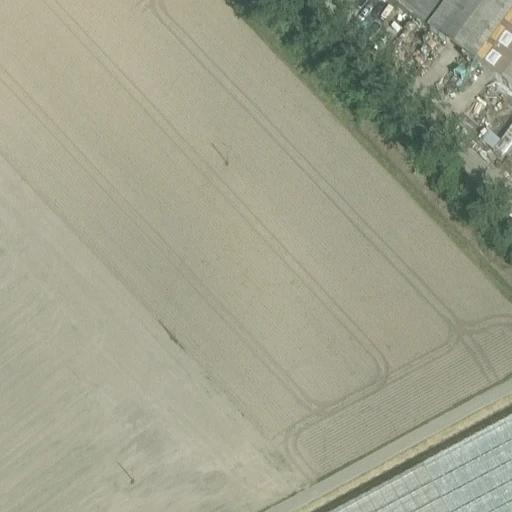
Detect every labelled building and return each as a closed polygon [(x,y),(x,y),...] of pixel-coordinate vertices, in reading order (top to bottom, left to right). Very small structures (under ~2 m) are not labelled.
[(384,0),(430,33),(453,0),(384,0)] [(511,0),(453,0),(430,33),(480,70),(511,27),(511,0)] [(511,27),(480,70),(511,92),(511,27)] [(511,511),(511,419),(424,466),(426,469),(448,511),(511,511)] [(448,511),(426,469),(345,511),(448,511)]
